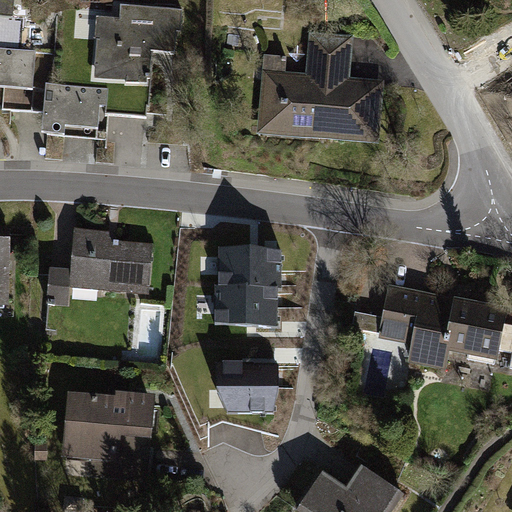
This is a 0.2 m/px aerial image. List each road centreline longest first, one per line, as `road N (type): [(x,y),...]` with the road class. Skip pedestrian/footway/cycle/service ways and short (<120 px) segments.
road 1 (residential): [(0,184),(193,195),(336,214)]
road 2 (residential): [(336,214),(298,437),(283,460),(260,474),(215,480)]
road 3 (residential): [(385,0),(473,142),(482,177),(478,237)]
road 4 (residential): [(336,214),(478,237)]
